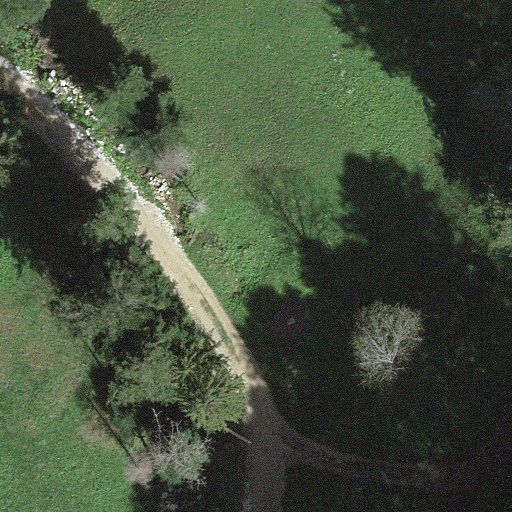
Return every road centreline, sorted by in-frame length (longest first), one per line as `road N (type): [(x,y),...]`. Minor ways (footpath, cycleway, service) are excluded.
road 1 (track): [(0,94),(198,291),(259,405),(265,452)]
road 2 (track): [(511,395),(482,466),(444,483),(265,452)]
